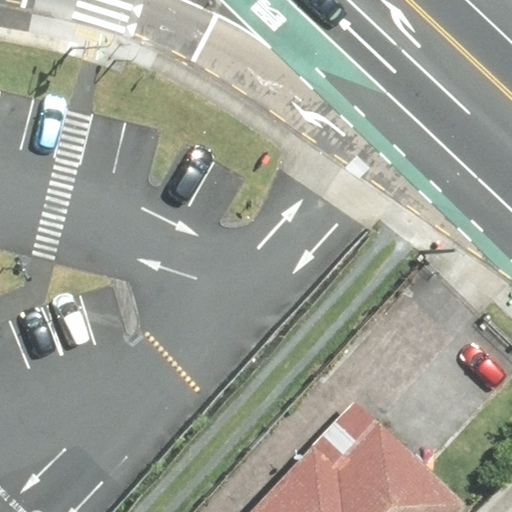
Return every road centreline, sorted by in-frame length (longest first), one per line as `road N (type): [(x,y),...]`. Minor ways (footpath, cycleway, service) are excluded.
road 1 (primary): [(507,177),(94,0)]
road 2 (primary): [(507,177),(306,0)]
